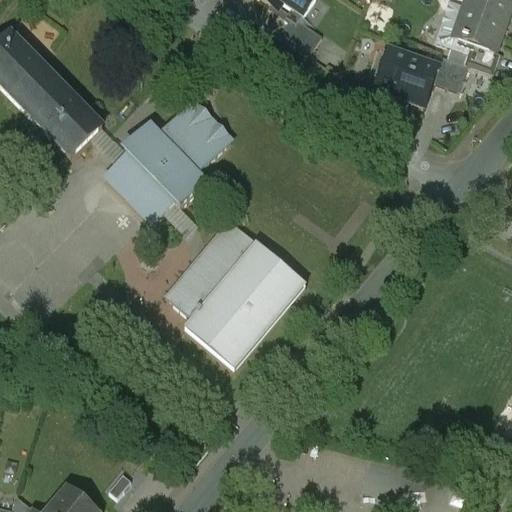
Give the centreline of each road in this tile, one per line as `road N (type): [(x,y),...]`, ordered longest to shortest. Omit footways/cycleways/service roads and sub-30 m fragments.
road 1 (residential): [(193,511),(460,190)]
road 2 (residential): [(195,18),(460,190)]
